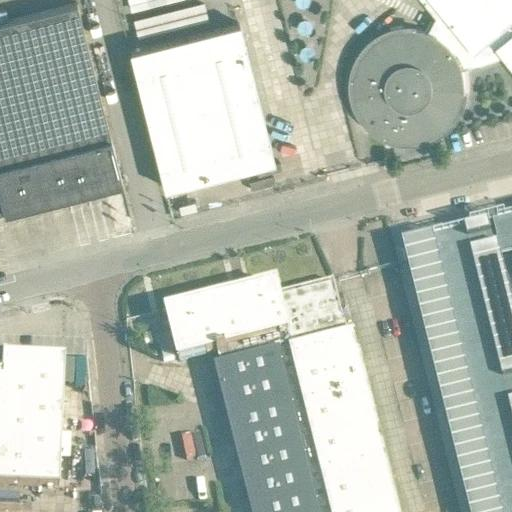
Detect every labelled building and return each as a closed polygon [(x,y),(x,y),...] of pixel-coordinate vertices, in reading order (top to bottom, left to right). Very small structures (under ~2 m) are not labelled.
[(511,0),(422,0),(442,24),(437,35),(432,33),(428,31),(424,30),(420,29),(415,28),(411,28),(406,28),(401,28),(397,29),(392,30),(388,32),(384,34),(379,36),(376,39),(372,42),(369,45),(365,49),(363,52),(360,56),(358,61),(356,66),(354,71),(353,75),(353,80),(353,85),(353,90),(354,95),(355,99),(357,104),(358,109),(361,113),(363,117),(367,121),(370,124),(373,127),(377,130),(382,133),(386,135),(390,137),(395,138),(400,139),(405,140),(409,140),(414,140),(419,139),(424,138),(428,136),(433,135),(437,132),(441,130),(445,127),(448,124),(452,120),(455,116),(457,112),(460,108),(461,103),(463,99),(464,94),(465,89),(465,85),(465,81),(465,79),(464,77),(464,73),(463,69),(505,56),(511,64),(511,0)] [(0,20),(0,210),(13,208),(118,181),(119,181),(119,180),(74,2),(0,20)] [(273,159),(238,22),(128,50),(164,187),(273,159)] [(511,511),(511,218),(403,246),(469,511),(511,511)] [(399,511),(355,336),(348,337),(334,283),(280,297),(277,287),(247,294),(245,287),(235,289),(237,297),(167,314),(179,363),(217,353),(218,356),(219,356),(222,368),(216,370),(252,511),(399,511)] [(0,485),(57,488),(63,359),(4,357),(4,356),(2,355),(1,375),(0,374),(0,485)]
